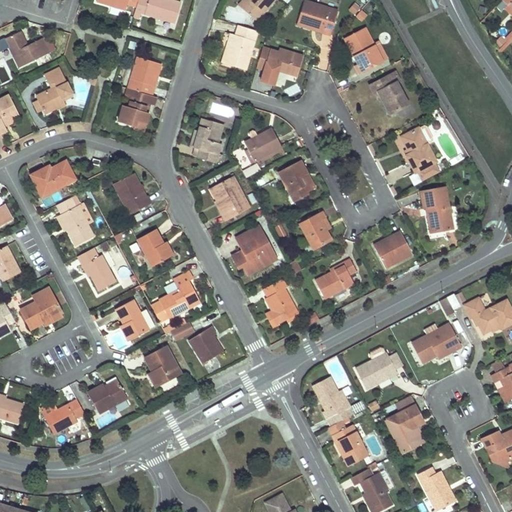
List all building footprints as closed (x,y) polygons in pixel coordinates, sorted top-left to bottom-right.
[(129,0),(138,3),(138,0),(96,0),(96,1),(126,10),(127,5),(129,0)] [(141,13),(158,18),(175,23),(181,3),(170,0),(149,0),(148,0),(138,0),(138,3),(136,8),(133,17),(140,19),(141,13)] [(246,0),(243,3),(240,7),(255,21),(267,8),(273,0),(246,0)] [(339,12),(304,1),(297,25),(311,29),(312,25),(323,29),(322,33),(332,36),(339,12)] [(360,7),(355,2),(349,10),(354,14),(360,7)] [(511,10),(506,5),(503,8),(511,16),(511,31),(508,36),(510,38),(511,35),(511,10)] [(367,15),(362,10),(356,17),(362,21),(367,15)] [(236,36),(235,35),(234,35),(225,64),(245,70),(256,32),(238,26),(236,36)] [(365,29),(355,34),(345,39),(353,57),(357,65),(355,66),(359,74),(361,72),(366,70),(382,62),(378,53),(365,29)] [(42,38),(38,40),(35,42),(37,46),(30,50),(27,45),(21,32),(5,39),(4,39),(0,40),(0,51),(9,47),(19,68),(50,53),(42,38)] [(225,64),(234,35),(231,34),(222,63),(225,64)] [(56,50),(49,35),(42,38),(50,53),(56,50)] [(37,46),(35,42),(27,45),(30,50),(37,46)] [(278,71),(287,74),(297,76),(303,56),(279,49),(278,52),(263,48),(256,68),(272,73),(273,69),(278,71)] [(378,53),(382,62),(387,59),(382,51),(378,53)] [(134,91),(151,96),(161,64),(137,57),(128,89),(134,91)] [(60,107),(60,108),(61,108),(66,106),(64,102),(63,98),(72,94),(68,84),(66,84),(58,69),(45,76),(52,89),(37,97),(39,101),(43,110),(45,114),(60,107)] [(397,109),(399,113),(401,117),(416,110),(407,94),(405,95),(398,81),(400,80),(396,71),(376,81),(380,90),(379,90),(391,112),(397,109)] [(156,98),(151,96),(134,91),(128,108),(122,106),(118,122),(134,127),(136,121),(146,124),(147,119),(149,113),(144,112),(147,104),(154,106),(156,98)] [(0,134),(7,131),(5,126),(3,123),(13,118),(19,115),(9,95),(0,99),(0,134)] [(43,110),(39,101),(34,104),(38,112),(43,110)] [(3,123),(5,126),(15,121),(13,118),(3,123)] [(200,150),(198,158),(198,159),(215,164),(216,162),(218,155),(214,154),(217,144),(223,125),(202,119),(198,132),(193,148),(200,150)] [(133,129),(143,132),(146,124),(136,121),(134,127),(133,129)] [(436,162),(417,128),(400,136),(407,149),(409,153),(405,155),(415,173),(417,172),(436,162)] [(250,139),(247,141),(244,143),(248,150),(254,162),(282,148),(272,129),(257,136),(250,139)] [(195,131),(190,147),(193,148),(198,132),(195,131)] [(200,150),(193,148),(191,156),(198,158),(200,150)] [(245,151),(251,164),(254,162),(248,150),(245,151)] [(218,154),(218,155),(216,162),(222,164),(224,156),(218,154)] [(124,159),(112,156),(108,168),(111,169),(114,160),(123,162),(124,159)] [(309,194),(308,193),(308,192),(315,188),(310,178),(308,179),(306,175),(308,174),(301,161),(279,172),(290,194),(295,192),(299,199),(309,194)] [(51,169),(49,170),(47,171),(45,168),(31,175),(42,197),(69,183),(75,180),(66,162),(51,169)] [(440,170),(436,162),(417,172),(421,181),(440,170)] [(149,205),(147,201),(146,198),(133,174),(114,184),(130,215),(149,205)] [(225,222),(240,214),(236,207),(246,202),(233,176),(214,186),(218,193),(213,195),(216,201),(223,213),(221,214),(225,222)] [(250,191),(246,183),(241,185),(246,193),(250,191)] [(425,208),(427,208),(429,207),(433,232),(452,228),(444,185),(419,190),(422,208),(425,208)] [(218,193),(214,186),(210,188),(213,195),(218,193)] [(290,194),(294,202),(299,199),(295,192),(290,194)] [(78,206),(80,205),(75,196),(71,198),(75,207),(77,206),(78,206)] [(61,214),(75,207),(71,198),(57,205),(61,214)] [(216,201),(214,202),(221,214),(223,213),(216,201)] [(252,208),(248,201),(246,202),(236,207),(240,214),(252,208)] [(78,206),(81,212),(87,225),(92,222),(83,204),(80,205),(78,206)] [(0,226),(12,220),(4,205),(0,206),(0,226)] [(77,206),(75,207),(61,214),(59,216),(67,230),(76,247),(94,237),(87,225),(81,212),(78,206),(77,206)] [(425,208),(429,233),(433,232),(429,207),(427,208),(425,208)] [(325,218),(323,215),(322,211),(299,223),(313,251),(332,241),(326,231),(321,221),(325,218)] [(143,220),(140,213),(134,216),(137,223),(143,220)] [(67,230),(59,216),(56,217),(64,232),(67,230)] [(326,231),(330,229),(325,218),(321,221),(326,231)] [(240,246),(244,243),(246,248),(242,250),(232,256),(237,266),(242,264),(247,274),(271,262),(262,244),(266,241),(258,226),(236,238),(240,246)] [(163,244),(159,237),(156,229),(137,239),(152,267),(170,257),(163,244)] [(394,238),(375,248),(385,269),(412,255),(400,231),(393,235),(394,238)] [(393,235),(373,245),(375,248),(394,238),(393,235)] [(262,244),(271,262),(276,259),(266,241),(262,244)] [(100,255),(110,248),(106,242),(96,248),(100,255)] [(173,256),(167,242),(163,244),(170,257),(173,256)] [(0,275),(3,281),(20,273),(6,246),(0,249),(0,275)] [(77,257),(82,265),(85,264),(90,274),(99,291),(116,282),(109,268),(102,255),(98,257),(94,248),(77,257)] [(140,250),(132,255),(139,267),(144,264),(142,260),(145,259),(140,250)] [(315,281),(319,290),(324,299),(353,283),(348,275),(356,271),(350,259),(342,263),(344,265),(331,272),(315,281)] [(301,270),(296,261),(290,264),(295,273),(301,270)] [(344,265),(342,263),(330,270),(331,272),(344,265)] [(85,264),(82,265),(87,276),(90,274),(85,264)] [(126,264),(117,269),(122,279),(131,274),(126,264)] [(295,273),(290,264),(284,267),(292,282),(298,279),(295,273)] [(198,299),(188,282),(193,279),(189,271),(181,276),(173,280),(178,291),(180,293),(173,297),(172,294),(159,301),(160,303),(151,308),(159,324),(192,307),(190,304),(198,299)] [(297,314),(291,301),(284,289),(287,288),(282,279),(263,289),(267,297),(265,298),(272,312),(278,324),(286,319),(293,316),(297,314)] [(43,298),(51,294),(48,288),(33,296),(36,302),(43,298)] [(51,294),(43,298),(36,302),(20,310),(30,329),(41,323),(61,313),(51,294)] [(459,307),(453,294),(445,298),(452,311),(459,307)] [(464,300),(461,294),(455,298),(458,303),(464,300)] [(452,311),(445,298),(438,302),(445,317),(453,313),(452,311)] [(500,329),(500,330),(511,323),(511,313),(505,300),(489,308),(484,311),(477,298),(462,305),(469,318),(473,316),(477,326),(482,334),(489,331),(498,326),(500,329)] [(130,339),(139,334),(148,330),(133,300),(115,310),(123,325),(130,339)] [(0,336),(11,331),(8,325),(14,322),(5,305),(0,307),(0,336)] [(269,313),(275,325),(278,324),(272,312),(269,313)] [(61,313),(41,323),(43,326),(62,316),(61,313)] [(169,332),(185,324),(183,319),(162,330),(165,335),(169,332)] [(185,324),(169,332),(174,342),(193,332),(188,322),(185,324)] [(420,363),(427,359),(434,356),(437,359),(446,355),(443,349),(449,346),(452,352),(460,347),(448,324),(436,331),(438,335),(429,340),(426,336),(410,344),(420,363)] [(120,327),(127,341),(130,339),(123,325),(120,327)] [(222,353),(219,347),(215,342),(213,343),(210,337),(215,334),(211,327),(188,341),(203,365),(222,353)] [(438,335),(436,331),(426,336),(429,340),(438,335)] [(153,375),(152,375),(158,387),(180,375),(165,346),(143,358),(151,372),(152,372),(153,375)] [(446,355),(452,352),(449,346),(443,349),(446,355)] [(396,374),(395,372),(395,370),(388,358),(386,353),(355,369),(365,390),(378,384),(376,381),(388,375),(389,377),(396,374)] [(402,366),(395,354),(388,358),(395,370),(402,366)] [(340,358),(328,362),(338,390),(350,386),(340,358)] [(494,374),(503,369),(501,365),(491,370),(494,374)] [(511,398),(511,372),(511,373),(508,366),(503,369),(494,374),(491,375),(495,383),(500,380),(503,387),(504,389),(503,389),(509,400),(511,398)] [(147,375),(155,389),(158,387),(152,375),(153,375),(152,372),(151,372),(147,375)] [(388,375),(376,381),(378,384),(389,377),(388,375)] [(326,419),(349,408),(345,400),(342,402),(337,393),(329,378),(313,386),(326,410),(322,412),(326,419)] [(106,390),(118,384),(116,380),(104,387),(106,390)] [(104,387),(103,386),(103,385),(86,394),(98,414),(126,399),(118,384),(106,390),(104,387)] [(498,389),(504,403),(509,400),(503,389),(504,389),(503,387),(498,389)] [(342,402),(345,400),(340,391),(337,393),(342,402)] [(412,428),(418,425),(424,422),(415,405),(417,403),(413,395),(394,405),(398,413),(386,420),(403,453),(417,446),(409,430),(412,428)] [(0,418),(17,424),(20,414),(23,405),(5,400),(0,398),(0,418)] [(77,422),(76,420),(75,419),(84,414),(76,399),(43,417),(53,434),(77,422)] [(349,408),(326,419),(330,427),(341,421),(352,415),(349,408)] [(330,427),(327,428),(331,434),(345,427),(341,421),(330,427)] [(73,437),(81,432),(76,424),(68,428),(73,437)] [(338,441),(341,446),(344,452),(341,454),(347,466),(368,455),(351,424),(345,427),(331,434),(335,442),(338,441)] [(409,430),(417,446),(420,444),(412,428),(409,430)] [(480,439),(482,444),(485,449),(489,447),(494,457),(505,461),(511,458),(511,429),(508,432),(509,434),(500,438),(499,436),(497,431),(480,439)] [(341,446),(338,441),(335,442),(341,454),(344,452),(341,446)] [(439,472),(436,473),(433,474),(430,468),(417,474),(435,511),(452,503),(444,488),(447,487),(439,472)] [(367,469),(351,477),(355,485),(360,482),(365,492),(368,497),(365,499),(371,511),(375,511),(389,505),(384,493),(386,492),(376,473),(371,476),(367,469)] [(452,503),(454,502),(447,487),(444,488),(452,503)] [(291,511),(286,511),(286,510),(290,508),(283,494),(264,505),(267,511),(296,511),(295,510),(292,511),(291,511)]
